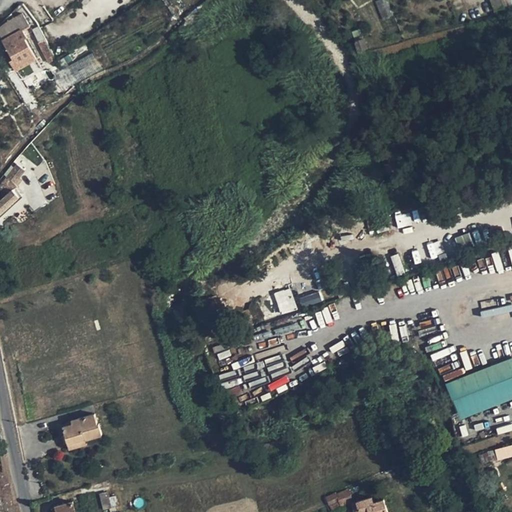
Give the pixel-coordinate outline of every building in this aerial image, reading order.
[(378,0),(376,1),(383,17),(393,14),(387,0),(378,0)] [(504,7),(501,0),(491,0),(496,10),(504,7)] [(17,69),(36,58),(25,38),(27,37),(23,30),(30,26),(22,14),(8,22),(14,33),(3,39),(12,54),(14,58),(11,60),(17,69)] [(14,33),(8,22),(0,26),(0,33),(3,39),(14,33)] [(359,50),(366,48),(364,39),(357,41),(359,50)] [(61,129),(46,133),(67,211),(81,207),(61,129)] [(32,169),(41,190),(56,184),(47,163),(32,169)] [(0,185),(0,214),(19,197),(13,189),(17,185),(15,183),(25,170),(17,164),(0,185)] [(395,216),(398,228),(412,224),(409,212),(395,216)] [(338,296),(327,259),(307,266),(319,302),(338,296)] [(290,286),(282,289),(288,311),(297,308),(290,286)] [(288,311),(282,289),(263,295),(271,317),(288,311)] [(196,316),(201,343),(207,341),(206,336),(211,335),(207,314),(196,316)] [(219,359),(231,355),(229,350),(217,354),(219,359)] [(511,357),(444,381),(462,419),(511,397),(511,357)] [(73,423),(63,426),(68,444),(70,448),(87,443),(86,439),(102,434),(99,423),(98,423),(95,413),(72,420),(73,423)] [(511,455),(511,445),(494,450),(497,460),(511,455)] [(99,493),(102,509),(110,508),(108,492),(99,493)] [(340,500),(336,493),(327,497),(330,504),(340,500)] [(387,511),(384,499),(374,502),(372,496),(352,503),(355,511),(387,511)] [(76,511),(73,501),(53,507),(54,511),(76,511)]
